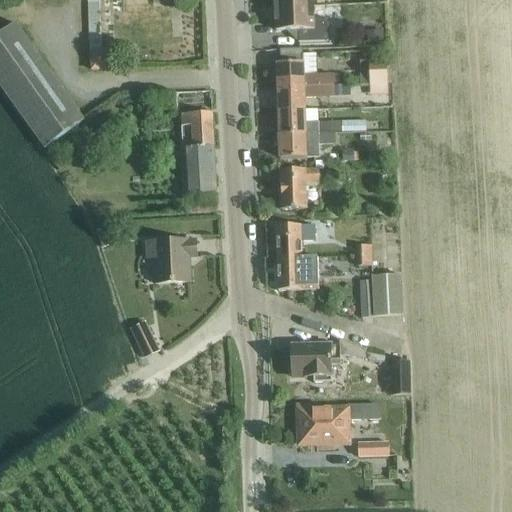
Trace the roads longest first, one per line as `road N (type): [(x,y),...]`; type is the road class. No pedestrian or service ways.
road 1 (tertiary): [(242,293),(227,0)]
road 2 (tertiary): [(253,511),(242,293)]
road 3 (residential): [(406,353),(242,293)]
